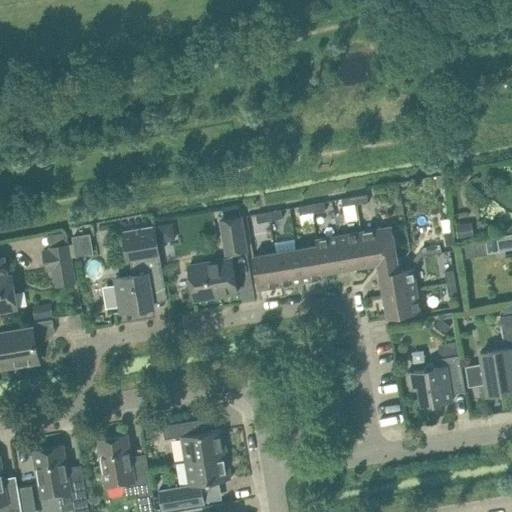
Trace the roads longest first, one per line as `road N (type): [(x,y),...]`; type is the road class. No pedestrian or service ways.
road 1 (residential): [(376,453),(353,318),(342,303),(95,343),(89,362),(97,406)]
road 2 (residential): [(97,406),(243,385),(261,410),(271,470)]
road 3 (residential): [(376,453),(511,431)]
